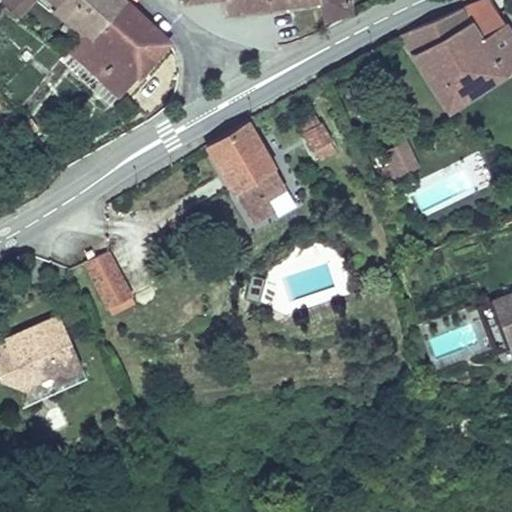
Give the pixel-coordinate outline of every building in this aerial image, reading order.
[(1,0),(19,14),(31,0),(1,0)] [(94,39),(126,2),(124,0),(51,0),(58,6),(56,7),(68,17),(69,16),(81,27),(83,30),(94,39)] [(311,0),(183,0),(184,0),(186,0),(226,0),(227,11),(311,0)] [(320,0),(323,19),(350,11),(348,0),(320,0)] [(511,68),(511,33),(489,0),(476,0),(461,6),(430,20),(401,33),(449,108),(511,68)] [(83,30),(78,36),(64,51),(59,57),(109,104),(118,95),(120,96),(170,41),(126,2),(94,39),(83,30)] [(52,12),(78,36),(83,30),(81,27),(69,16),(68,17),(56,7),(52,12)] [(26,49),(21,55),(26,61),(32,55),(26,49)] [(321,82),(324,89),(333,85),(329,78),(321,82)] [(20,106),(15,112),(24,122),(29,115),(20,106)] [(313,150),(331,140),(317,115),(299,125),(313,150)] [(276,206),(269,195),(284,185),(280,178),(246,119),(207,142),(252,220),(276,206)] [(336,149),(331,140),(313,150),(318,159),(336,149)] [(405,142),(386,151),(397,174),(416,165),(405,142)] [(88,257),(95,254),(92,248),(85,252),(88,257)] [(83,262),(106,308),(108,307),(132,295),(133,295),(110,249),(83,262)] [(248,289),(257,292),(262,277),(252,274),(248,289)] [(508,344),(511,342),(511,292),(492,300),(508,344)] [(135,302),(132,295),(108,307),(111,314),(135,302)] [(511,357),(511,342),(508,344),(492,300),(476,306),(502,361),(511,357)] [(25,343),(11,336),(0,340),(0,353),(0,354),(0,355),(0,377),(28,389),(32,380),(57,369),(66,372),(82,366),(60,315),(27,329),(29,333),(25,343)] [(27,329),(11,336),(25,343),(29,333),(27,329)]
